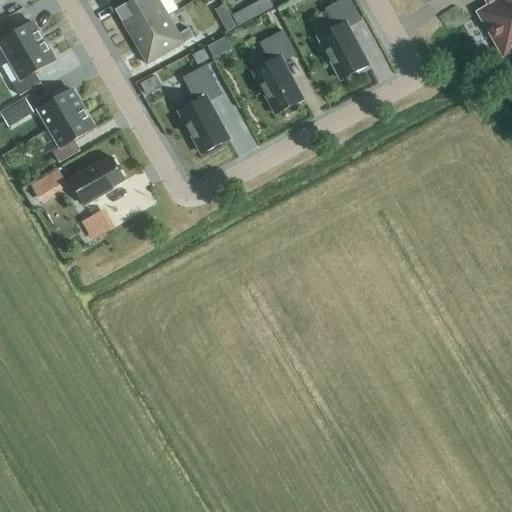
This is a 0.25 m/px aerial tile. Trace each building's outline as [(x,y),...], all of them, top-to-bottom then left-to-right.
[(131,39),(168,17),(158,0),(135,0),(115,12),(131,39)] [(273,9),(268,0),(262,0),(232,16),(237,28),(273,9)] [(338,28),(321,37),(343,79),(370,65),(349,27),(363,20),(352,0),(343,0),(328,9),(338,28)] [(511,0),(488,0),(489,1),(493,8),(482,15),(497,41),(504,53),(505,54),(506,53),(511,49),(511,0)] [(168,17),(131,39),(147,66),(194,38),(189,29),(179,35),(168,17)] [(6,26),(0,29),(0,42),(11,62),(43,44),(33,25),(12,36),(6,26)] [(270,64),(253,73),(276,115),(303,101),(282,63),(296,56),(283,33),(260,45),(270,64)] [(214,60),(232,50),(225,38),(207,48),(214,60)] [(43,44),(11,62),(22,81),(14,86),(19,96),(40,85),(34,74),(54,63),(43,44)] [(197,66),(209,60),(204,50),(192,56),(197,66)] [(196,104),(179,113),(202,155),(229,141),(208,103),(222,96),(206,67),(183,79),(196,104)] [(146,97),(162,88),(155,77),(140,85),(146,97)] [(72,92),(39,110),(49,129),(83,111),(72,92)] [(19,122),(33,114),(24,99),(11,108),(19,122)] [(83,111),(49,129),(60,149),(53,153),(59,164),(79,152),(73,141),(93,130),(83,111)] [(98,165),(70,181),(85,207),(113,191),(112,190),(125,182),(112,159),(99,167),(98,165)] [(51,197),(68,187),(58,170),(41,180),(51,197)] [(115,229),(104,210),(90,218),(101,237),(115,229)]
